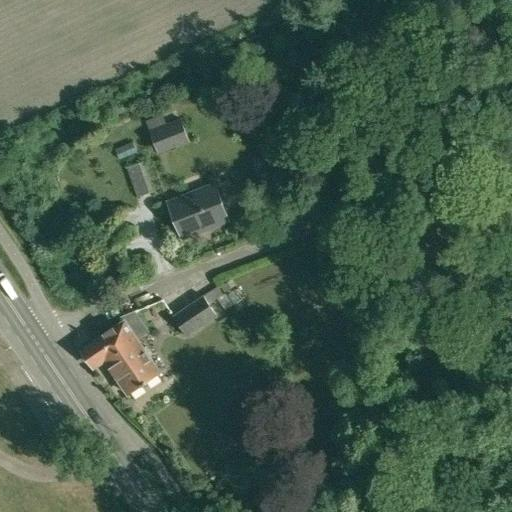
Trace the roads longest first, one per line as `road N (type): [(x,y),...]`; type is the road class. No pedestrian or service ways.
road 1 (track): [(369,202),(54,332)]
road 2 (primary): [(150,511),(0,289)]
road 3 (track): [(511,126),(369,202)]
